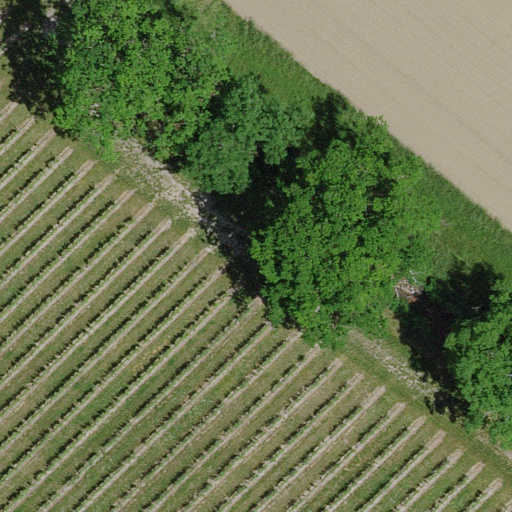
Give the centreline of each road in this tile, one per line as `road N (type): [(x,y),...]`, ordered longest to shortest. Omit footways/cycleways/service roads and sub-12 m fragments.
road 1 (track): [(511,424),(47,17),(47,0)]
road 2 (track): [(146,0),(511,302)]
